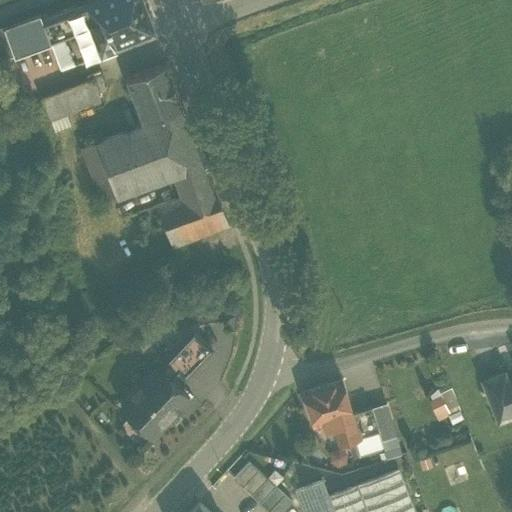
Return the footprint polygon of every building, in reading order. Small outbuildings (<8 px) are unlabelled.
[(141,0),(89,0),(82,3),(101,51),(153,31),(141,0)] [(82,3),(41,19),(49,40),(60,67),(101,51),(82,3)] [(39,15),(6,28),(15,53),(49,40),(41,19),(39,15)] [(6,28),(0,29),(0,58),(15,53),(6,28)] [(165,62),(126,77),(142,119),(182,104),(182,103),(181,104),(165,62)] [(101,73),(92,77),(97,90),(106,86),(101,73)] [(92,77),(41,97),(50,120),(101,101),(97,90),(92,77)] [(182,104),(142,119),(144,124),(96,141),(116,196),(173,176),(180,196),(212,183),(182,104)] [(96,141),(78,148),(99,203),(116,196),(96,141)] [(212,183),(180,196),(156,205),(172,245),(185,240),(228,224),(213,185),(212,183)] [(185,240),(172,245),(176,257),(190,252),(185,240)] [(193,331),(158,368),(171,380),(178,373),(184,379),(212,349),(193,331)] [(158,368),(120,407),(152,437),(166,422),(167,422),(171,422),(178,414),(178,411),(177,410),(189,397),(171,380),(158,368)] [(511,374),(506,377),(503,372),(482,380),(498,421),(511,415),(511,374)] [(342,380),(303,392),(313,425),(331,419),(338,444),(351,440),(360,438),(352,413),(342,380)] [(450,386),(430,394),(440,418),(460,411),(450,386)] [(385,404),(371,408),(379,432),(383,447),(396,443),(385,404)] [(371,408),(352,413),(360,438),(379,432),(371,408)] [(360,438),(351,440),(356,455),(383,447),(379,432),(360,438)] [(345,448),(329,447),(328,462),(344,463),(345,448)] [(283,494),(249,461),(233,478),(268,511),(283,494)] [(415,511),(399,468),(355,484),(366,511),(415,511)] [(322,478),(293,490),(301,511),(335,511),(328,494),(322,478)] [(366,511),(355,484),(328,494),(335,511),(366,511)] [(283,494),(268,511),(282,511),(292,502),(283,494)] [(209,511),(199,502),(189,511),(209,511)]
